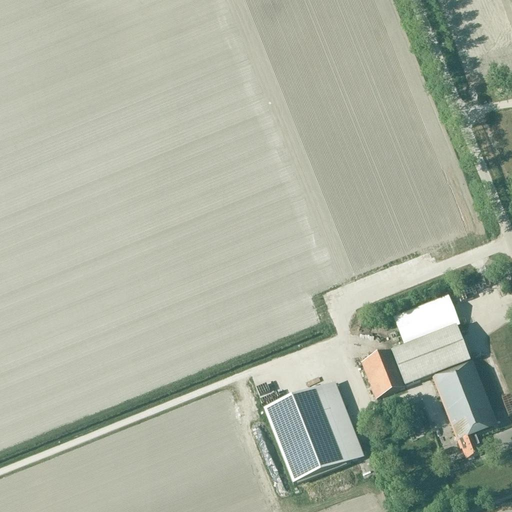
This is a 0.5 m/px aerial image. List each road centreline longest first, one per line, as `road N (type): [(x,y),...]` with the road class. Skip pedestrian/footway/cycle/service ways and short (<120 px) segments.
road 1 (track): [(510,242),(335,309),(345,336),(0,471)]
road 2 (unclassified): [(511,245),(414,0)]
